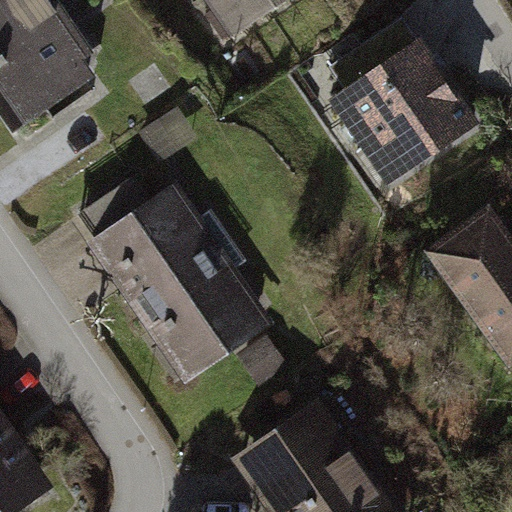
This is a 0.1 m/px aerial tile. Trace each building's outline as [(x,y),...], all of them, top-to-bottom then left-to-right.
[(0,0),(0,103),(14,124),(80,78),(69,61),(77,55),(80,47),(78,38),(71,32),(63,30),(57,34),(51,26),(57,22),(41,0),(0,0)] [(273,0),(205,0),(228,32),(273,0)] [(413,39),(328,97),(383,177),(468,118),(413,39)] [(145,199),(127,173),(78,207),(96,233),(145,199)] [(145,199),(96,233),(132,285),(126,289),(151,326),(158,322),(183,358),(250,311),(221,268),(237,257),(203,208),(186,219),(164,186),(145,199)] [(427,249),(504,355),(511,348),(511,210),(492,225),(481,210),(427,249)] [(240,349),(257,374),(277,360),(260,335),(240,349)] [(245,447),(286,506),(276,511),(367,511),(378,504),(341,450),(329,458),(296,411),(245,447)] [(0,511),(29,491),(1,448),(9,442),(0,429),(0,511)]
